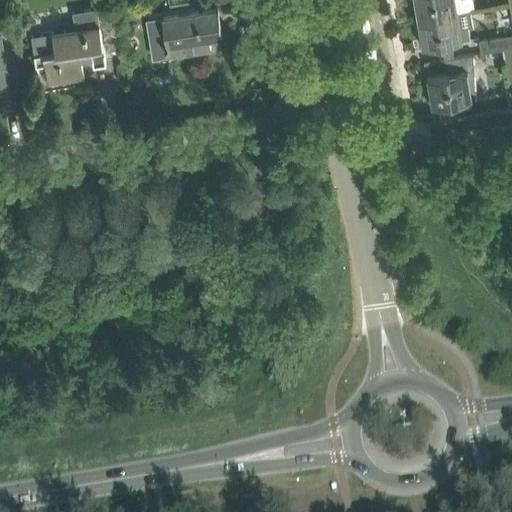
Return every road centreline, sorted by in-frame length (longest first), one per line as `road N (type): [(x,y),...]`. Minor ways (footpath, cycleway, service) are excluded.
road 1 (residential): [(0,166),(275,115),(287,98),(270,0)]
road 2 (residential): [(380,327),(314,0)]
road 3 (tertiary): [(0,498),(242,459)]
road 4 (residential): [(436,141),(410,136),(400,113),(375,0)]
road 5 (tertiary): [(354,459),(400,486),(433,474),(452,443)]
